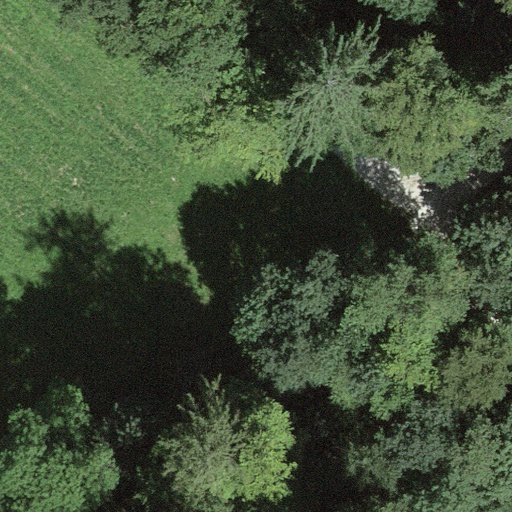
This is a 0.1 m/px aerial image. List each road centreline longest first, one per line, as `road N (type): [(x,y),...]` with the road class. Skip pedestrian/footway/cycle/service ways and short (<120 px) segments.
road 1 (track): [(511,148),(412,207),(162,0)]
road 2 (track): [(412,207),(511,335)]
